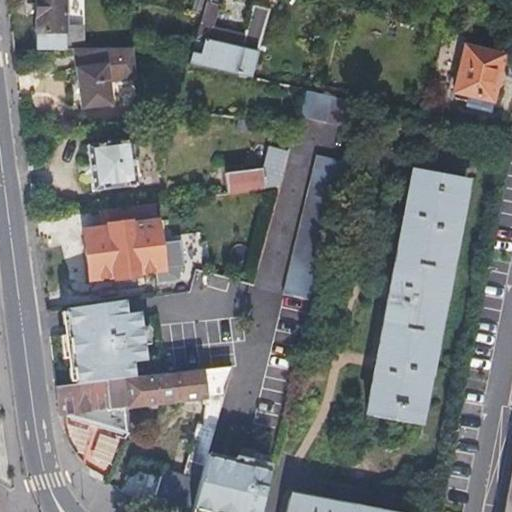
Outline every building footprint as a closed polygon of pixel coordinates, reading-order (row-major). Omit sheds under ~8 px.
[(35,0),(36,50),(63,50),(63,38),(61,0),(35,0)] [(207,0),(191,65),(252,78),(272,10),(254,5),(244,36),(213,28),(220,0),(207,0)] [(63,38),(63,50),(72,50),(81,50),(80,38),(63,38)] [(470,96),(493,101),(505,48),(466,40),(453,92),(470,96)] [(81,50),(72,50),(81,110),(110,106),(104,63),(130,62),(129,50),(81,50)] [(316,91),(306,89),(299,116),(351,127),(357,101),(316,91)] [(491,111),(493,101),(470,96),(468,105),(491,111)] [(87,147),(92,193),(135,187),(129,142),(87,147)] [(311,299),(343,160),(315,154),(283,292),(311,299)] [(250,176),(253,190),(280,186),(284,170),(250,176)] [(420,425),(467,181),(415,171),(368,415),(420,425)] [(152,203),(99,210),(102,231),(82,233),(88,281),(161,272),(152,203)] [(74,360),(76,385),(122,379),(135,378),(132,362),(146,360),(140,319),(127,321),(125,303),(67,312),(70,334),(66,334),(70,361),(74,360)] [(135,378),(122,379),(125,408),(204,400),(201,426),(196,426),(182,477),(136,464),(123,493),(157,511),(191,511),(192,510),(207,455),(232,366),(135,378)] [(125,408),(122,379),(76,385),(55,387),(59,415),(128,434),(125,408)] [(105,469),(111,441),(97,437),(91,465),(105,469)] [(260,511),(272,463),(237,456),(236,463),(207,455),(192,510),(201,511),(260,511)] [(372,511),(291,497),(287,511),(372,511)]
